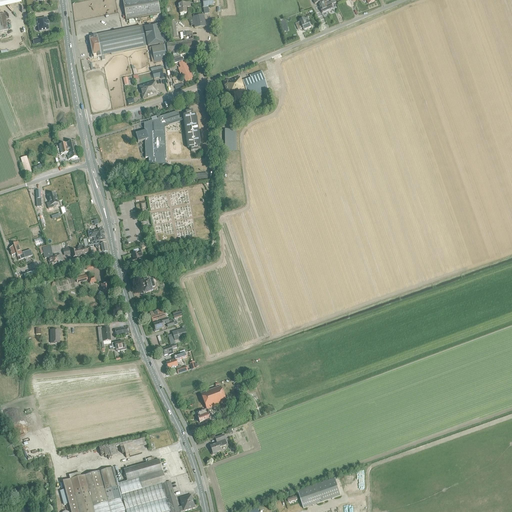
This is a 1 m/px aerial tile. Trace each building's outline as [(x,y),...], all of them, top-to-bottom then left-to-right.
[(122,0),(125,16),(126,20),(160,14),(157,0),(122,0)] [(329,1),(328,0),(322,0),(324,2),(323,2),(323,3),(319,5),(322,14),(333,9),(332,5),(335,4),(336,3),(334,0),(330,0),(331,1),(331,2),(326,4),(325,3),(329,1)] [(186,7),(191,7),(190,2),(177,4),(178,9),(179,8),(180,13),(187,12),(186,7)] [(199,16),(198,16),(193,17),(195,28),(206,26),(204,15),(202,15),(199,16)] [(37,20),(34,21),(35,27),(38,26),(39,32),(48,30),(48,26),(48,23),(47,23),(46,18),(37,20)] [(299,23),(301,29),(303,29),(304,31),(311,28),(309,22),(307,18),(300,21),(300,22),(299,23)] [(163,40),(164,39),(164,35),(162,23),(144,26),(148,46),(163,43),(163,40)] [(96,36),(93,36),(89,37),(92,51),(91,54),(91,55),(91,56),(91,58),(93,58),(97,57),(100,57),(146,47),(141,26),(122,30),(96,36)] [(166,43),(168,52),(172,52),(177,51),(197,49),(196,39),(193,39),(193,36),(186,37),(186,41),(166,43)] [(151,48),(154,63),(166,60),(163,45),(151,48)] [(175,60),(172,61),(173,64),(184,61),(182,57),(181,58),(180,56),(174,57),(175,60)] [(180,74),(182,73),(186,82),(192,79),(192,78),(193,78),(191,74),(190,74),(188,69),(189,69),(188,66),(187,66),(185,62),(183,63),(182,61),(178,63),(180,67),(178,68),(180,74)] [(152,72),(154,79),(164,76),(162,69),(152,72)] [(229,82),(228,79),(223,81),(229,98),(246,91),(249,97),(257,94),(258,97),(263,95),(262,93),(268,90),(261,72),(250,76),(251,78),(243,81),(242,81),(240,77),(229,82)] [(155,81),(139,86),(143,99),(158,95),(157,91),(158,90),(155,81)] [(148,158),(149,165),(162,165),(162,160),(166,160),(165,132),(163,132),(163,127),(164,127),(183,121),(187,149),(190,148),(191,152),(198,151),(197,147),(200,146),(195,115),(193,115),(192,111),(185,112),(186,115),(183,115),(183,118),(179,119),(177,112),(158,118),(158,119),(155,120),(145,123),(145,131),(137,134),(139,142),(145,140),(146,158),(148,158)] [(225,151),(236,151),(236,129),(225,130),(225,151)] [(78,157),(74,142),(59,145),(61,155),(67,153),(68,159),(78,157)] [(20,158),(25,174),(31,172),(27,156),(20,158)] [(55,193),(47,196),(50,203),(46,204),(48,209),(54,208),(53,205),(58,203),(55,193)] [(91,245),(92,245),(97,244),(100,243),(99,241),(105,239),(103,229),(88,232),(89,238),(93,237),(94,241),(90,242),(91,245)] [(18,260),(21,259),(21,260),(33,256),(31,250),(22,253),(18,243),(13,245),(14,246),(10,249),(12,256),(17,254),(18,260)] [(107,252),(106,244),(96,246),(96,248),(98,249),(99,254),(107,252)] [(88,253),(87,248),(87,247),(84,247),(84,246),(82,245),(79,246),(78,248),(78,250),(72,251),(73,258),(80,256),(84,255),(85,256),(89,255),(89,253),(88,253)] [(42,247),(39,247),(41,254),(43,253),(44,259),(48,258),(50,265),(62,262),(60,254),(53,256),(50,246),(49,247),(42,249),(42,247)] [(142,258),(141,252),(139,253),(138,250),(138,249),(133,250),(134,254),(132,254),(133,259),(129,260),(131,265),(140,263),(139,259),(142,258)] [(150,279),(140,282),(144,294),(153,291),(152,288),(155,287),(152,279),(150,279)] [(104,294),(104,296),(111,293),(108,283),(101,285),(103,292),(100,293),(99,292),(97,295),(100,297),(102,295),(104,294)] [(166,318),(166,319),(168,318),(169,318),(167,312),(164,313),(163,310),(154,312),(150,313),(153,322),(166,318)] [(168,318),(166,319),(161,321),(161,323),(154,324),(156,331),(164,328),(163,325),(167,324),(168,328),(178,325),(176,321),(173,322),(172,320),(168,321),(168,319),(168,318)] [(110,342),(109,329),(109,327),(98,328),(99,342),(101,343),(102,345),(102,348),(104,348),(104,345),(111,344),(110,342)] [(173,337),(169,338),(170,345),(184,341),(184,339),(187,338),(185,333),(184,329),(182,330),(172,333),(172,334),(173,337)] [(60,343),(60,330),(50,330),(51,343),(60,343)] [(157,337),(161,348),(166,347),(165,344),(162,345),(159,336),(157,337)] [(116,351),(117,351),(117,352),(126,350),(125,343),(123,344),(123,342),(114,344),(112,345),(113,349),(115,348),(116,351)] [(172,350),(177,348),(176,346),(171,347),(162,350),(164,356),(168,355),(168,356),(173,354),(172,350)] [(187,358),(186,353),(180,355),(179,353),(174,354),(175,357),(170,359),(170,360),(167,361),(169,367),(178,364),(177,361),(187,358)] [(226,403),(220,387),(201,394),(207,410),(226,403)] [(211,419),(209,413),(207,414),(205,410),(196,413),(198,418),(200,423),(210,419),(211,419)] [(210,447),(212,451),(211,451),(212,455),(218,453),(217,452),(221,451),(219,448),(227,445),(223,434),(215,438),(215,440),(217,444),(210,447)] [(168,511),(169,511),(161,485),(166,483),(159,461),(124,471),(127,482),(118,485),(113,468),(63,482),(70,511),(168,511)] [(298,492),(303,509),(341,496),(335,479),(298,492)] [(169,511),(168,511),(178,511),(177,508),(174,497),(170,482),(166,483),(161,485),(169,511)] [(181,507),(177,508),(178,511),(179,511),(194,508),(190,495),(180,498),(182,507),(181,507)]
